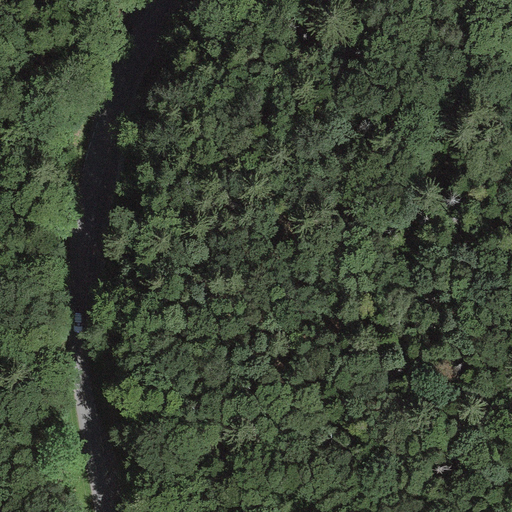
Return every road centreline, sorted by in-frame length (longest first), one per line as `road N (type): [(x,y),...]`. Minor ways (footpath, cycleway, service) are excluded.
road 1 (unclassified): [(162,0),(104,134),(93,194),(93,413),(105,511)]
road 2 (track): [(311,511),(511,398)]
